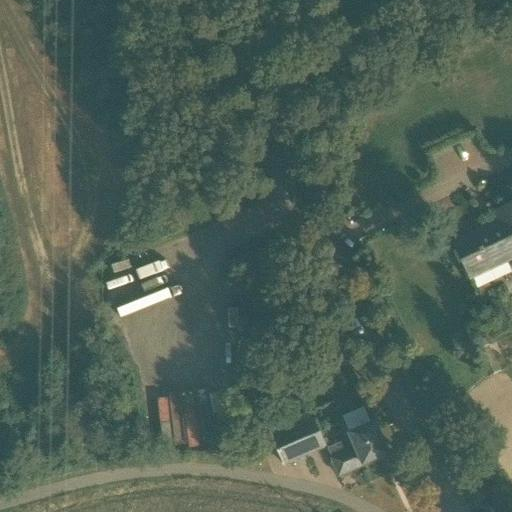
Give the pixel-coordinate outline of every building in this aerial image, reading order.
[(511,205),(496,213),(500,222),(454,243),(471,279),(511,259),(511,205)] [(132,342),(192,316),(178,284),(119,311),(132,342)] [(172,393),(160,396),(171,443),(183,440),(172,393)] [(327,446),(316,420),(272,439),(283,464),(327,446)] [(350,440),(347,441),(329,449),(340,476),(390,454),(376,423),(348,435),(350,440)]
